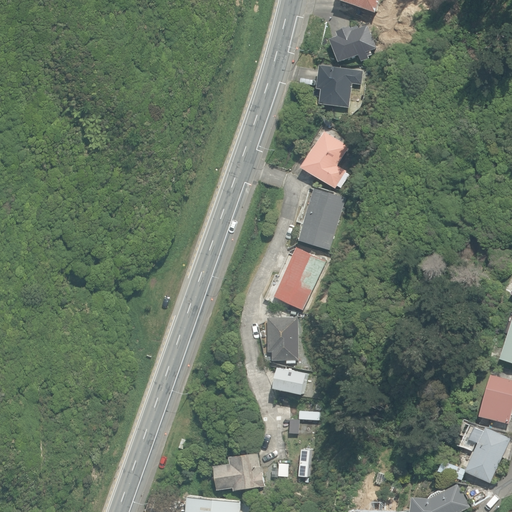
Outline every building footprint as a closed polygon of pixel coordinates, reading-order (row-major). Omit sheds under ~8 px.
[(342,0),(343,0),(378,13),(383,0),(342,0)] [(332,39),(341,62),(360,55),(362,61),(370,58),(369,55),(373,54),(372,50),(378,48),(369,25),(360,29),(359,26),(353,28),(353,27),(339,32),(341,36),(332,39)] [(321,104),(350,107),(353,83),(363,84),(365,70),(323,65),(319,89),(323,89),(321,104)] [(303,167),(337,188),(348,170),(339,165),(351,147),(325,131),(303,167)] [(301,241),(331,250),(347,198),(317,188),(301,241)] [(304,310),(327,261),(299,247),(275,297),(304,310)] [(269,317),(269,351),(274,351),(274,360),(288,360),(288,363),(296,363),(296,360),(299,360),(299,319),(305,319),(305,313),(298,313),(298,317),(269,317)] [(511,323),(501,359),(511,361),(511,323)] [(309,373),(281,367),(278,388),(306,393),(309,373)] [(481,416),(510,423),(511,415),(511,379),(492,374),(481,416)] [(467,471),(492,482),(511,438),(487,426),(485,430),(476,426),(471,439),(480,443),(467,471)] [(218,465),(221,489),(238,487),(238,489),(267,485),(265,472),(263,472),(263,466),(261,466),(259,454),(234,457),(234,463),(218,465)] [(466,471),(468,466),(447,458),(442,473),(462,480),(466,471)] [(415,511),(461,511),(471,506),(459,484),(433,497),(417,496),(415,511)] [(242,511),(244,500),(184,494),(177,506),(187,511),(242,511)]
